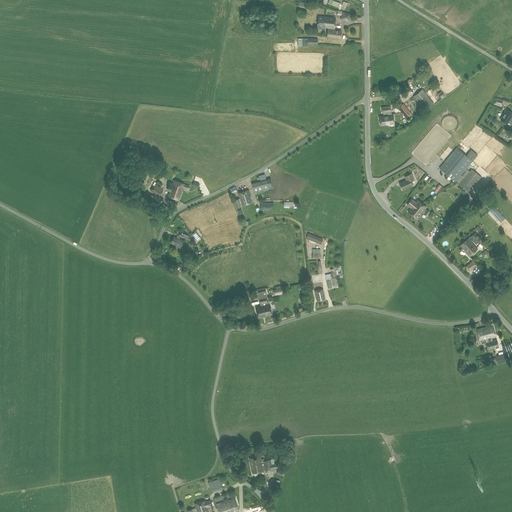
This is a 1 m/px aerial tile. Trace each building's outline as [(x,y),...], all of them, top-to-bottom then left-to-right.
[(341,19),(348,21),(350,15),(343,13),(341,19)] [(325,30),(325,28),(334,29),(335,18),(318,16),(317,27),(322,27),(322,30),(325,30)] [(328,30),(327,37),(340,39),(341,31),(328,30)] [(425,111),(434,103),(422,89),(413,97),(425,111)] [(501,107),(503,100),(495,97),(493,105),(501,107)] [(398,108),(406,117),(411,113),(404,103),(398,108)] [(393,115),(391,115),(391,112),(391,106),(382,108),(383,113),(384,116),(380,117),(381,125),(388,124),(388,125),(394,124),(393,115)] [(511,117),(511,115),(511,112),(506,109),(500,120),(507,124),(508,122),(511,124),(511,126),(511,117)] [(457,147),(439,168),(454,181),(453,183),(457,187),(459,185),(458,184),(469,171),(466,169),(473,161),(457,147)] [(146,165),(143,172),(155,177),(158,170),(146,165)] [(480,176),(472,169),(469,171),(458,184),(459,185),(467,192),(480,176)] [(404,177),(406,180),(399,183),(402,190),(413,185),(410,181),(414,179),(412,174),(404,177)] [(269,188),(272,187),(270,180),(267,181),(267,179),(252,183),(254,193),(269,189),(269,188)] [(174,180),(173,183),(170,182),(168,189),(170,190),(168,196),(179,200),(183,188),(188,190),(189,186),(174,180)] [(155,184),(150,191),(158,198),(164,190),(155,184)] [(439,184),(433,191),(436,193),(441,186),(439,184)] [(234,200),(237,208),(241,207),(241,206),(253,202),(253,201),(252,197),(251,198),(248,190),(239,193),(240,198),(234,200)] [(484,196),(480,200),(501,222),(505,218),(484,196)] [(408,212),(413,215),(422,203),(418,200),(416,202),(412,199),(407,205),(411,208),(408,212)] [(413,215),(417,219),(422,213),(427,216),(430,212),(427,209),(426,210),(425,209),(427,206),(422,203),(413,215)] [(179,235),(178,235),(177,237),(174,236),(171,243),(180,248),(184,241),(179,238),(181,236),(189,240),(191,237),(181,232),(179,235)] [(306,238),(321,244),(323,239),(308,233),(306,238)] [(477,249),(471,242),(473,240),(476,244),(481,240),(475,233),(461,245),(469,256),(477,249)] [(466,266),(470,271),(477,264),(473,260),(466,266)] [(333,273),(325,275),(328,288),(332,287),(330,279),(335,278),(333,273)] [(323,289),(315,291),(317,301),(325,299),(323,289)] [(270,304),(268,304),(267,297),(260,299),(261,306),(256,307),(258,317),(272,314),(270,304)] [(498,346),(497,340),(492,341),(491,337),(496,336),(493,325),(477,329),(480,340),(481,340),(482,344),(486,343),(487,349),(498,346)] [(495,358),(490,359),(491,363),(495,362),(495,363),(497,363),(497,364),(507,361),(504,353),(495,356),(495,358)] [(263,471),(265,470),(263,461),(264,461),(264,458),(261,459),(261,456),(249,458),(252,473),(263,471)] [(265,470),(265,471),(279,468),(278,463),(275,463),(274,459),(264,461),(263,461),(265,470)] [(208,482),(211,492),(223,488),(220,478),(208,482)] [(218,511),(229,511),(238,509),(235,498),(216,503),(218,511)] [(208,511),(207,507),(211,506),(210,501),(206,502),(205,501),(195,504),(196,508),(187,510),(187,511),(208,511)]
